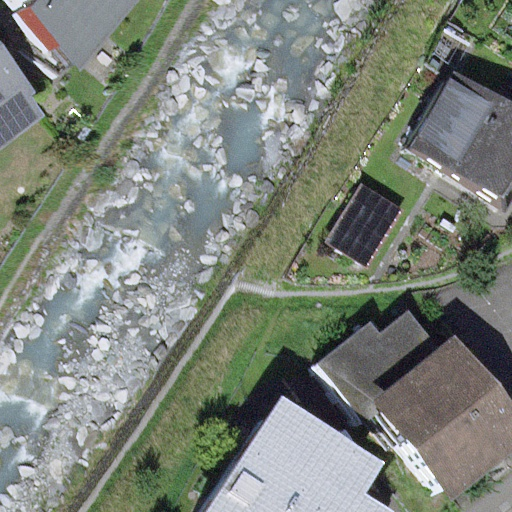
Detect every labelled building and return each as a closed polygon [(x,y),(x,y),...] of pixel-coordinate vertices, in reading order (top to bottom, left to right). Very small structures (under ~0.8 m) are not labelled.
[(29,60),(52,80),(117,0),(0,0),(15,12),(10,17),(37,53),(29,60)] [(495,211),(511,183),(511,127),(441,84),(399,153),(495,211)] [(0,100),(2,99),(0,96),(0,132),(13,122),(0,105),(0,100)] [(354,283),(391,231),(357,207),(321,260),(354,283)] [(357,329),(305,371),(351,430),(367,418),(430,498),(498,445),(439,373),(397,318),(367,342),(357,329)] [(255,422),(196,511),(348,511),(334,492),(342,479),(312,459),(255,422)]
